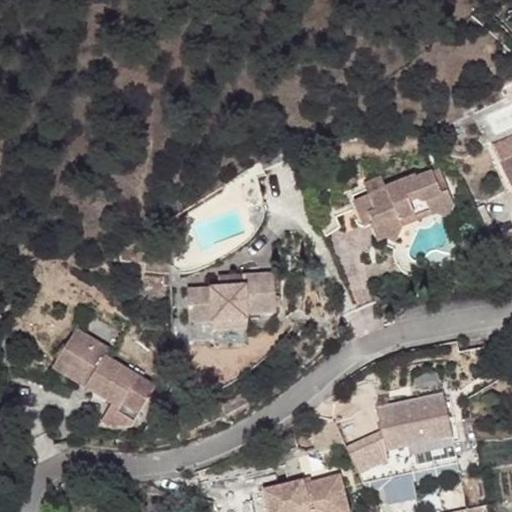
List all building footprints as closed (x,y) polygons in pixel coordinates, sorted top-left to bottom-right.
[(511,151),(495,159),(511,198),(511,151)] [(432,184),(440,181),(434,168),(427,171),(432,184)] [(432,184),(427,171),(412,177),(410,171),(381,183),(382,186),(364,194),(361,189),(348,195),(354,214),(361,211),(364,219),(362,221),(369,238),(375,236),(391,242),(397,227),(394,220),(407,215),(408,217),(423,211),(425,215),(432,213),(443,218),(450,205),(440,181),(432,184)] [(382,186),(381,183),(377,172),(357,179),(361,189),(364,194),(382,186)] [(450,205),(443,218),(451,237),(464,230),(454,204),(450,205)] [(326,205),(308,213),(318,235),(337,226),(326,205)] [(361,211),(354,214),(358,222),(362,221),(364,219),(361,211)] [(394,220),(397,227),(425,215),(423,211),(408,217),(407,215),(394,220)] [(176,214),(163,223),(163,249),(177,249),(176,214)] [(180,326),(203,325),(239,324),(239,318),(269,317),(267,277),(237,278),(238,289),(180,291),(180,326)] [(238,289),(237,278),(212,279),(212,289),(238,289)] [(239,333),(239,324),(203,325),(204,334),(239,333)] [(64,333),(46,362),(80,381),(74,390),(110,411),(131,377),(96,358),(99,350),(64,333)] [(80,381),(46,362),(42,372),(74,390),(80,381)] [(420,394),(444,392),(442,373),(419,375),(420,394)] [(148,387),(131,377),(110,411),(102,407),(95,419),(107,426),(124,428),(148,387)] [(451,467),(438,395),(369,409),(373,433),(338,449),(354,486),(451,467)] [(298,486),(296,480),(254,492),(259,511),(324,511),(343,506),(333,475),(298,486)]
